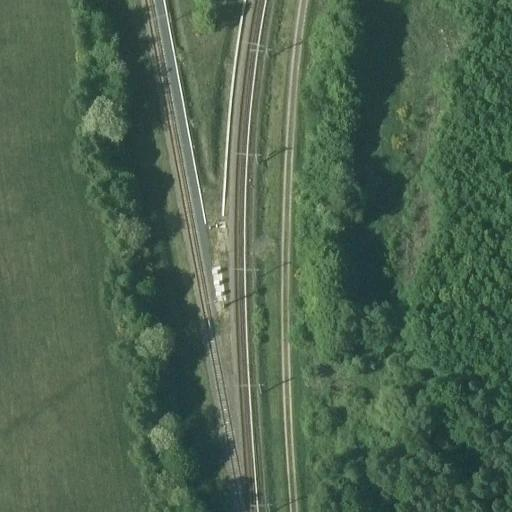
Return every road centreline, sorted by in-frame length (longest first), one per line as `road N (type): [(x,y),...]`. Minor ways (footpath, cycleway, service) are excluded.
road 1 (track): [(295,511),(287,271),(301,23)]
road 2 (track): [(308,400),(511,383)]
